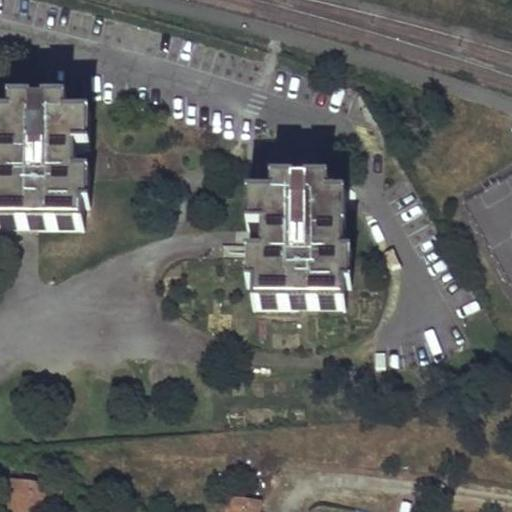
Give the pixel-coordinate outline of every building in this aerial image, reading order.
[(0,234),(33,235),(81,236),(82,185),(74,185),(75,158),(83,158),(84,127),(67,126),(67,111),(45,111),(45,138),(29,137),(30,111),(10,110),(9,126),(0,125),(0,234)] [(30,111),(29,137),(45,138),(45,111),(30,111)] [(255,259),(252,308),(296,309),(340,311),(342,260),(335,260),(336,233),(343,234),(343,203),(326,203),(326,189),(307,187),(306,212),(299,212),(293,212),(293,187),(272,186),(272,201),(256,201),(253,232),(260,232),(260,259),(255,259)] [(293,187),(293,212),(299,212),(306,212),(307,187),(293,187)] [(11,480),(6,511),(39,511),(43,485),(11,480)] [(226,499),(223,511),(255,511),(257,504),(226,499)]
